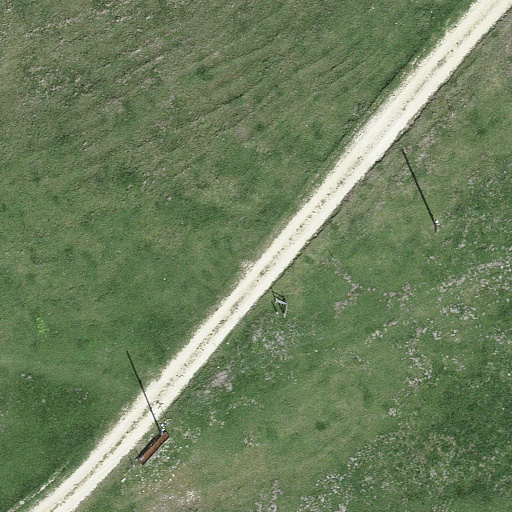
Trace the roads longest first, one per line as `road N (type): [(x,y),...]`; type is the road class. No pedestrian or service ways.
road 1 (track): [(161,405),(501,0)]
road 2 (track): [(80,498),(161,405)]
